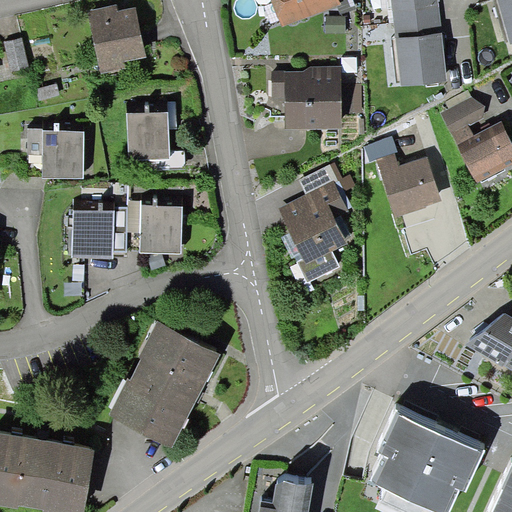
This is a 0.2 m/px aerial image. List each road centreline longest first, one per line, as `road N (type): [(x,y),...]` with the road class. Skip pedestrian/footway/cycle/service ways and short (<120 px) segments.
road 1 (residential): [(251,276),(201,0)]
road 2 (tertiary): [(286,411),(511,246)]
road 3 (residential): [(251,276),(137,296),(0,349)]
road 4 (tertiary): [(143,511),(286,411)]
road 5 (residential): [(286,411),(251,276)]
